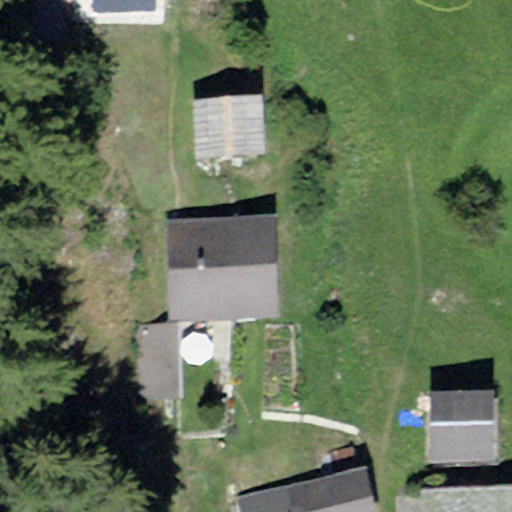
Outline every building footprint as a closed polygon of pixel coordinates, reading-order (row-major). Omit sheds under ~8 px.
[(91,0),(90,23),(159,25),(159,0),(91,0)] [(269,107),(195,107),(196,165),(269,164),(269,107)] [(266,222),(172,227),(176,311),(270,306),(266,222)] [(498,406),(428,406),(428,470),(498,469),(498,406)] [(367,511),(359,473),(245,500),(248,511),(367,511)] [(511,511),(511,497),(422,498),(421,511),(511,511)]
